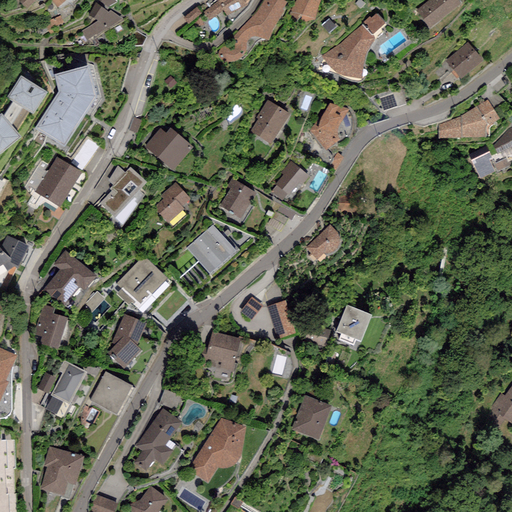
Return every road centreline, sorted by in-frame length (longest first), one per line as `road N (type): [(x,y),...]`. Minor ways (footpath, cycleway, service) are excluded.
road 1 (residential): [(511,55),(453,99),(361,138),(281,250),(166,347),(77,511)]
road 2 (residential): [(25,511),(28,278),(101,165),(156,45),(202,0)]
